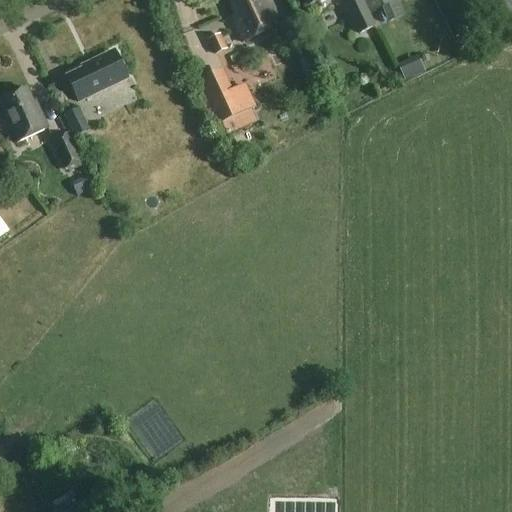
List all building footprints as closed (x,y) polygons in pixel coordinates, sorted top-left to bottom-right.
[(279,26),(266,0),(227,0),(236,17),(230,20),(241,45),(279,26)] [(377,29),(362,0),(359,0),(345,7),(360,37),(377,29)] [(404,16),(397,0),(374,0),(379,10),(383,9),(389,23),(404,16)] [(229,51),(222,36),(210,41),(216,56),(229,51)] [(115,55),(114,52),(82,68),(84,71),(67,79),(79,103),(127,79),(115,55)] [(243,116),(223,71),(198,82),(218,127),(243,116)] [(38,114),(26,88),(0,100),(0,108),(16,144),(47,129),(40,113),(38,114)] [(80,110),(65,117),(75,139),(90,132),(80,110)] [(83,162),(71,134),(52,143),(64,171),(83,162)] [(0,240),(10,233),(0,218),(0,240)]
